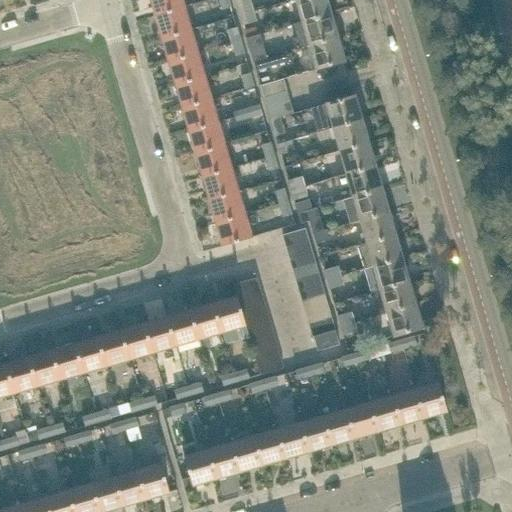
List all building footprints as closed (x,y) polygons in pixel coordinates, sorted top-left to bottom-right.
[(151,0),(156,15),(184,6),(182,0),(151,0)] [(229,0),(219,0),(222,9),(231,6),(229,0)] [(235,0),(240,15),(254,11),(250,0),(235,0)] [(295,0),(302,22),(331,13),(327,0),(295,0)] [(162,38),(191,30),(184,6),(156,15),(162,38)] [(254,11),(240,15),(243,25),(256,21),(254,11)] [(297,49),(301,47),(338,36),(331,13),(302,22),(295,24),(299,38),(294,39),(297,49)] [(232,42),(241,40),(237,26),(228,29),(232,42)] [(169,61),(198,52),(191,30),(162,38),(169,61)] [(316,69),(319,68),(342,61),(345,60),(338,36),(301,47),(304,56),(312,54),(316,69)] [(241,40),(232,42),(235,55),(245,52),(241,40)] [(253,61),(267,57),(264,47),(251,51),(253,61)] [(176,84),(205,76),(198,52),(169,61),(176,84)] [(322,79),(345,73),(342,61),(319,68),(322,79)] [(245,88),(254,85),(250,72),(241,75),(245,88)] [(183,107),(211,99),(205,76),(176,84),(183,107)] [(264,96),(287,90),(284,79),(260,85),(264,96)] [(329,103),(352,96),(349,85),(326,92),(329,103)] [(267,108),(290,101),(287,90),(264,96),(267,108)] [(318,132),(329,129),(362,119),(355,96),(352,96),(329,103),(326,104),(322,105),(311,108),(318,132)] [(189,130),(218,122),(211,99),(183,107),(189,130)] [(270,120),(293,113),(290,101),(267,108),(270,120)] [(247,107),(249,117),(262,113),(259,104),(247,107)] [(236,121),(249,117),(247,107),(233,111),(236,121)] [(285,133),(280,117),(270,120),(275,136),(285,133)] [(369,142),(367,137),(362,119),(329,129),(334,128),(340,150),(369,142)] [(196,153),(225,144),(218,122),(189,130),(196,153)] [(280,154),(294,150),(291,140),(278,144),(280,154)] [(266,158),(274,155),(271,142),(262,144),(266,158)] [(347,174),(376,165),(369,142),(340,150),(347,174)] [(203,176),(232,167),(225,144),(196,153),(203,176)] [(307,164),(325,157),(321,147),(303,155),(307,164)] [(274,155),(266,158),(269,170),(278,168),(274,155)] [(353,197),(382,188),(376,165),(347,174),(338,177),(341,188),(350,186),(353,197)] [(209,199),(238,191),(232,167),(203,176),(209,199)] [(291,190),(305,186),(302,176),(288,180),(291,190)] [(305,186),(291,190),(294,200),(307,195),(305,186)] [(279,203),(288,201),(284,187),(275,190),(279,203)] [(351,222),(360,219),(389,211),(382,188),(353,197),(344,199),(351,222)] [(216,222),(245,213),(238,191),(209,199),(216,222)] [(307,210),(311,209),(309,199),(295,203),(298,213),(307,210)] [(288,201),(279,203),(282,216),(292,214),(288,201)] [(307,210),(298,213),(300,223),(310,220),(307,210)] [(367,243),(396,234),(389,211),(360,219),(367,243)] [(252,237),(245,213),(216,222),(223,246),(252,237)] [(313,233),(327,229),(324,220),(311,224),(313,233)] [(286,246),(309,239),(306,228),(283,235),(286,246)] [(327,229),(313,233),(316,243),(329,239),(327,229)] [(365,269),(403,258),(396,234),(367,243),(358,245),(365,269)] [(290,257),(313,250),(309,239),(286,246),(290,257)] [(293,269),(316,262),(313,250),(290,257),(293,269)] [(371,292),(409,280),(403,258),(365,269),(371,292)] [(296,279),(319,273),(316,262),(293,269),(296,279)] [(327,279),(341,275),(338,266),(324,270),(327,279)] [(299,291),(323,284),(319,273),(296,279),(299,291)] [(341,275),(327,279),(330,289),(343,285),(341,275)] [(237,295),(261,288),(257,277),(234,284),(237,295)] [(378,314),(387,311),(416,303),(409,280),(371,292),(378,314)] [(303,302),(326,295),(323,284),(299,291),(303,302)] [(240,307),(264,300),(261,288),(237,295),(238,296),(237,296),(240,307)] [(306,313),(329,306),(326,295),(303,302),(306,313)] [(246,325),(244,318),(240,307),(237,296),(215,303),(223,332),(246,325)] [(244,318),(267,311),(264,300),(240,307),(244,318)] [(200,338),(223,332),(215,303),(191,310),(200,338)] [(394,336),(423,327),(416,303),(387,311),(394,336)] [(309,325),(333,318),(329,306),(306,313),(309,325)] [(177,345),(200,338),(191,310),(168,316),(177,345)] [(247,330),(271,323),(267,311),(244,318),(246,325),(247,330)] [(341,325),(354,321),(351,312),(338,316),(341,325)] [(154,352),(177,345),(168,316),(145,323),(154,352)] [(336,330),(336,329),(333,318),(309,325),(313,336),(314,336),(336,330)] [(354,321),(341,325),(344,335),(357,331),(354,321)] [(130,359),(154,352),(145,323),(122,330),(130,359)] [(251,341),(274,334),(271,323),(247,330),(251,341)] [(108,365),(130,359),(122,330),(99,336),(108,365)] [(318,350),(340,344),(336,330),(314,336),(318,350)] [(254,352),(277,345),(274,334),(251,341),(254,352)] [(84,372),(108,365),(99,336),(76,343),(84,372)] [(401,340),(404,349),(417,346),(414,336),(401,340)] [(391,353),(404,349),(401,340),(388,344),(391,353)] [(62,379),(84,372),(76,343),(53,350),(62,379)] [(257,363),(280,356),(277,345),(254,352),(257,363)] [(38,385),(62,379),(53,350),(30,357),(38,385)] [(355,353),(357,363),(371,359),(368,350),(355,353)] [(345,366),(357,363),(355,353),(342,357),(345,366)] [(261,375),(284,368),(280,356),(257,363),(261,375)] [(15,392),(38,385),(30,357),(7,363),(15,392)] [(0,396),(15,392),(7,363),(0,365),(0,396)] [(309,367),(312,376),(325,372),(322,363),(309,367)] [(299,380),(312,376),(309,367),(296,370),(299,380)] [(235,372),(238,381),(250,378),(247,368),(235,372)] [(224,385),(238,381),(235,372),(221,376),(224,385)] [(263,380),(266,389),(278,385),(276,376),(263,380)] [(253,393),(266,389),(263,380),(250,384),(253,393)] [(188,386),(191,394),(203,391),(200,382),(188,386)] [(424,418),(447,411),(439,382),(415,389),(424,418)] [(177,399),(191,394),(188,386),(174,390),(177,399)] [(401,425),(424,418),(415,389),(393,396),(401,425)] [(217,393),(219,403),(232,399),(229,390),(217,393)] [(206,406),(219,403),(217,393),(204,397),(206,406)] [(142,399),(145,408),(157,404),(155,395),(142,399)] [(377,432),(401,425),(393,396),(369,403),(377,432)] [(122,415),(131,412),(145,408),(142,399),(119,406),(122,415)] [(172,416),(186,412),(183,403),(170,407),(172,416)] [(355,438),(377,432),(369,403),(346,409),(355,438)] [(99,421),(111,418),(122,415),(119,406),(96,412),(99,421)] [(331,445),(355,438),(346,409),(323,416),(331,445)] [(85,425),(99,421),(96,412),(83,416),(85,425)] [(309,452),(331,445),(323,416),(300,423),(309,452)] [(123,420),(125,429),(138,426),(135,417),(123,420)] [(113,433),(125,429),(123,420),(110,424),(113,433)] [(50,426),(53,435),(65,431),(63,422),(50,426)] [(286,459),(309,452),(300,423),(277,429),(286,459)] [(30,442),(39,439),(53,435),(50,426),(27,432),(30,442)] [(263,465),(286,459),(277,429),(254,436),(263,465)] [(77,434),(79,443),(92,439),(90,430),(77,434)] [(66,447),(79,443),(77,434),(63,438),(66,447)] [(4,439),(7,448),(19,445),(17,436),(4,439)] [(240,472),(263,465),(254,436),(231,443),(240,472)] [(31,447),(33,456),(47,453),(44,443),(31,447)] [(217,479),(240,472),(231,443),(208,450),(217,479)] [(20,460),(33,456),(31,447),(17,451),(20,460)] [(193,486),(217,479),(208,450),(184,456),(193,486)] [(8,454),(10,463),(20,460),(17,451),(8,454)] [(146,499),(170,492),(161,463),(137,470),(146,499)] [(123,506),(146,499),(137,470),(114,476),(123,506)] [(99,511),(101,511),(123,506),(114,476),(91,483),(99,511)] [(74,511),(99,511),(91,483),(68,490),(74,511)] [(49,511),(74,511),(68,490),(45,497),(49,511)] [(24,511),(49,511),(45,497),(22,503),(24,511)] [(0,511),(24,511),(22,503),(0,509),(0,511)]
